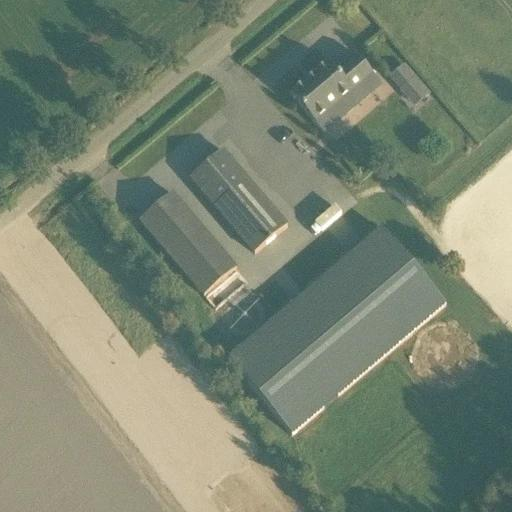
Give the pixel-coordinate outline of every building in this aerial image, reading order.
[(330,112),(337,120),(379,84),(355,55),(335,72),(327,63),(289,95),(321,133),(322,132),(315,124),(330,112)] [(388,78),(403,96),(419,82),(404,65),(388,78)] [(253,254),(287,225),(223,149),(188,178),(253,254)] [(236,269),(173,192),(137,222),(203,298),(236,269)] [(381,230),(228,360),(292,436),(445,306),(381,230)]
